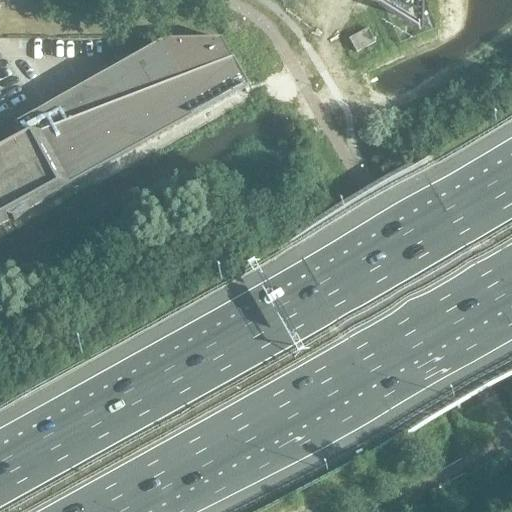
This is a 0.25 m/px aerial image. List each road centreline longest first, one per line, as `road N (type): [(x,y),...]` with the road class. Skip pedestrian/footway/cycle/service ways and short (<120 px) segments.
road 1 (motorway): [(511,186),(0,477)]
road 2 (motorway): [(93,511),(511,274)]
